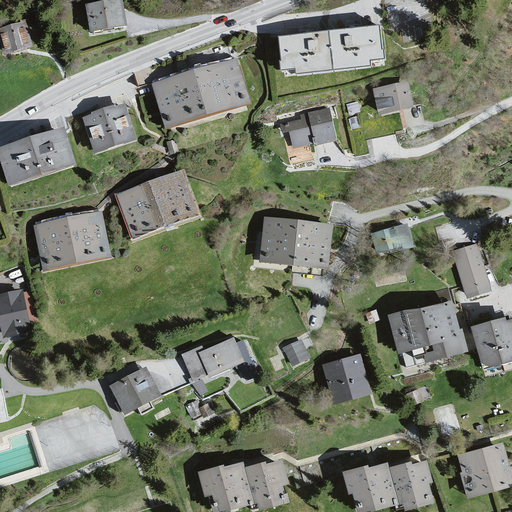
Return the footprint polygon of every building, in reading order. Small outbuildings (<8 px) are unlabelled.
[(122,0),(121,0),(88,6),(93,29),(126,23),(122,0)] [(25,22),(0,29),(0,34),(6,54),(32,46),(25,22)] [(382,24),(279,37),(284,76),(387,63),(382,24)] [(239,61),(154,85),(167,134),(254,110),(239,61)] [(411,85),(372,91),(380,118),(417,110),(411,85)] [(128,106),(84,121),(97,162),(139,147),(128,106)] [(330,111),(285,123),(294,151),(340,142),(330,111)] [(69,134),(0,153),(0,157),(12,193),(81,169),(69,134)] [(183,175),(115,200),(135,245),(202,221),(183,175)] [(105,216),(33,231),(43,278),(114,263),(105,216)] [(266,222),(261,266),(329,275),(335,231),(266,222)] [(407,226),(369,238),(376,260),(414,248),(407,226)] [(480,247),(454,253),(466,297),(492,290),(480,247)] [(24,295),(0,298),(0,342),(1,346),(32,340),(24,295)] [(457,301),(392,318),(406,371),(471,354),(457,301)] [(508,320),(476,330),(487,371),(511,363),(511,324),(509,325),(508,320)] [(237,347),(235,341),(207,352),(203,348),(184,355),(195,383),(251,361),(244,344),(237,347)] [(285,349),(294,367),(311,359),(303,341),(285,349)] [(325,368),(335,407),(373,398),(363,358),(325,368)] [(143,372),(111,390),(130,422),(162,405),(143,372)] [(3,388),(0,388),(0,421),(10,420),(3,388)] [(459,459),(470,501),(511,489),(511,467),(506,445),(459,459)] [(404,511),(423,511),(438,510),(427,463),(394,472),(404,511)] [(260,511),(271,511),(292,505),(281,464),(249,470),(260,511)] [(393,511),(400,510),(388,465),(348,474),(359,511),(393,511)] [(248,511),(257,510),(245,466),(202,478),(214,511),(248,511)]
